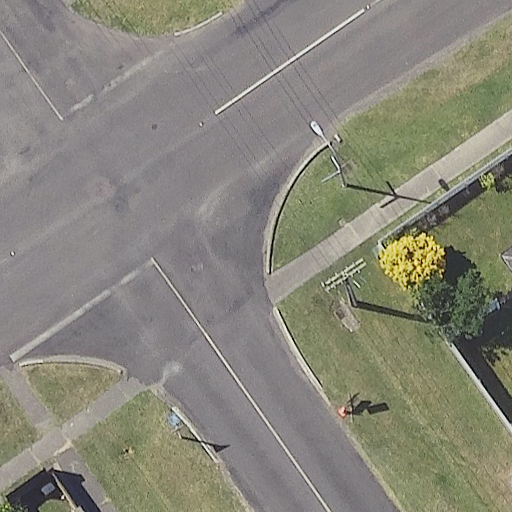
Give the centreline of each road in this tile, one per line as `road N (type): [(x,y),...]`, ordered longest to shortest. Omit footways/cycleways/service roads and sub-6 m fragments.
road 1 (residential): [(99,185),(324,511)]
road 2 (tertiary): [(369,0),(99,185)]
road 3 (residential): [(0,43),(99,185)]
road 4 (tertiary): [(99,185),(0,255)]
